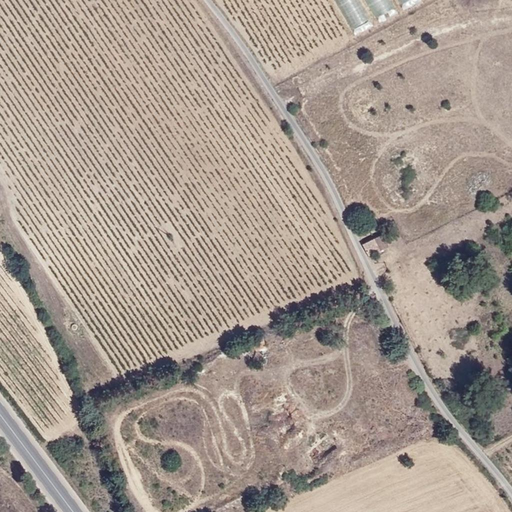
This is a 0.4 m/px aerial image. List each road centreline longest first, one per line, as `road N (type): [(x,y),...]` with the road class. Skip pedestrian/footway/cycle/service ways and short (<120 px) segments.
road 1 (unclassified): [(511,503),(426,379),(303,137),(208,0)]
road 2 (primary): [(0,414),(73,511)]
